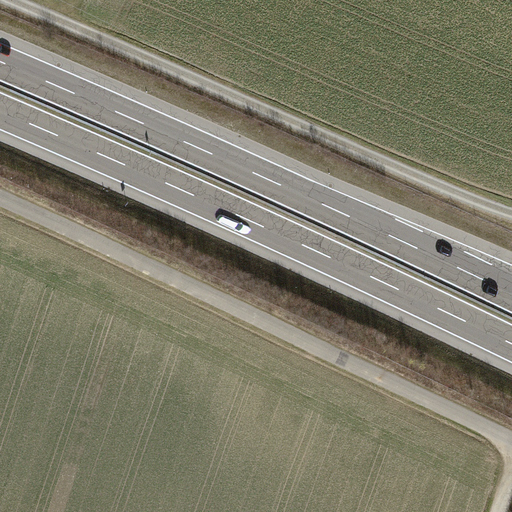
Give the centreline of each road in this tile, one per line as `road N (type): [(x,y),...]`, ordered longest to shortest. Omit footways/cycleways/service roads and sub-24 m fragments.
road 1 (track): [(0,198),(511,441)]
road 2 (motorway): [(0,115),(511,348)]
road 3 (motorway): [(511,291),(0,60)]
road 4 (track): [(6,0),(511,217)]
